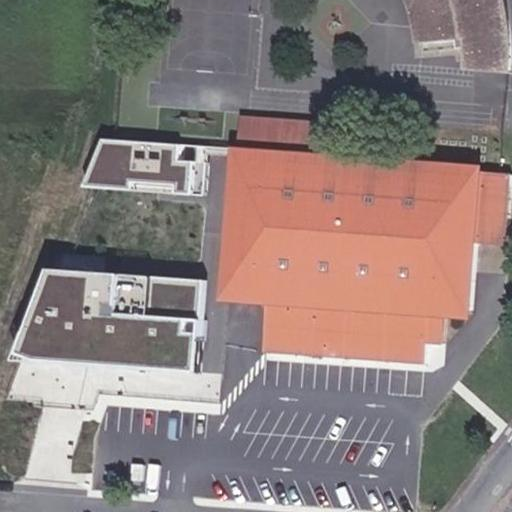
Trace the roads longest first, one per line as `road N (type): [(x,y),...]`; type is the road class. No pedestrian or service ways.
road 1 (unknown): [(229,100),(511,104)]
road 2 (unknown): [(293,407),(213,469),(180,511)]
